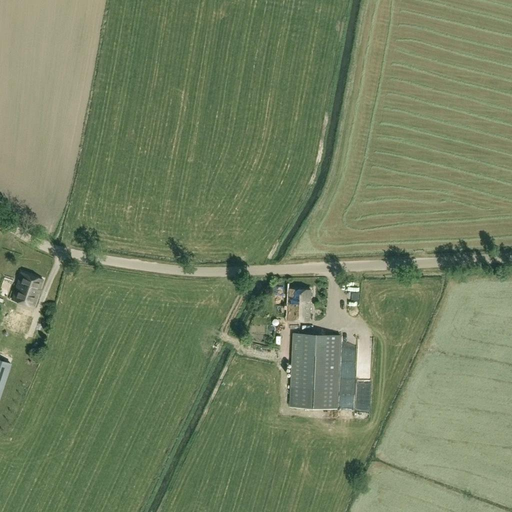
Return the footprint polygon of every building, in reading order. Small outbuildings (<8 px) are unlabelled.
[(21,272),(12,300),(33,307),(43,280),(21,272)] [(290,289),(289,320),(309,321),(311,290),(290,289)] [(2,329),(23,336),(30,317),(8,310),(2,329)] [(341,335),(294,334),(290,407),(338,409),(341,335)] [(0,354),(0,396),(13,359),(0,354)] [(272,391),(262,389),(260,404),(270,406),(272,391)]
